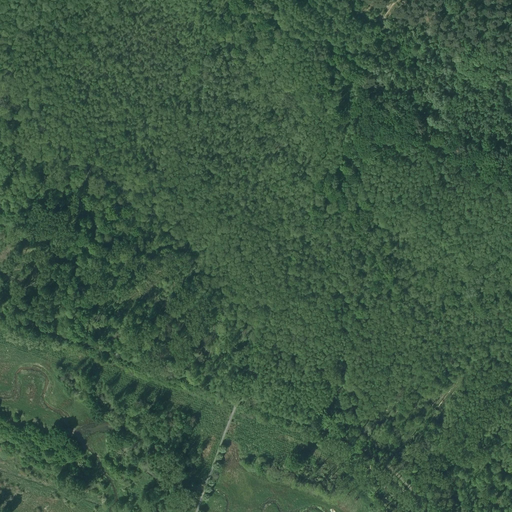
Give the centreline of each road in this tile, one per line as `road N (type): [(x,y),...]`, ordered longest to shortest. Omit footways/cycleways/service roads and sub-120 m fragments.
road 1 (track): [(431,511),(395,470),(331,430),(0,314)]
road 2 (track): [(242,0),(420,137),(511,174)]
